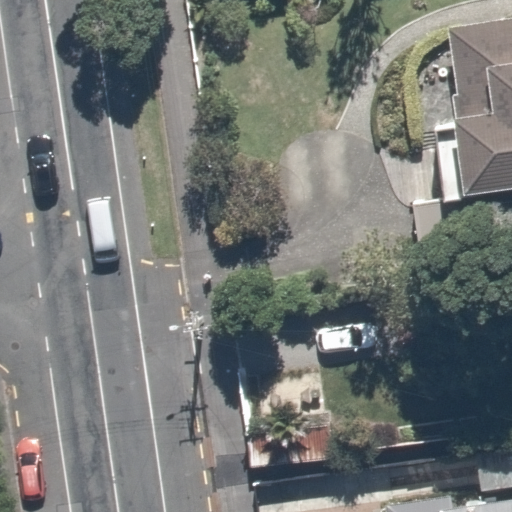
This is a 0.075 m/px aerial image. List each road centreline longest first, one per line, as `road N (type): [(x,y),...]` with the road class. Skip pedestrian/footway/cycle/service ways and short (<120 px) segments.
road 1 (secondary): [(79,254),(117,511)]
road 2 (secondary): [(44,0),(79,254)]
